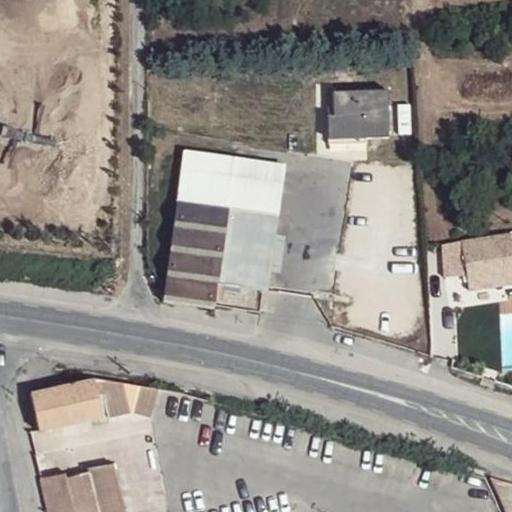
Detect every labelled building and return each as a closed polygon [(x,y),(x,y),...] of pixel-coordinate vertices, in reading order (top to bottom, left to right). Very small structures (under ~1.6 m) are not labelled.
[(332,92),(333,117),(328,117),(329,141),(388,139),(387,91),(332,92)] [(285,166),(185,151),(177,202),(278,216),(285,166)] [(177,202),(162,302),(214,309),(215,299),(217,284),(223,285),(267,292),(269,273),(275,236),(278,216),(177,202)] [(462,254),(466,275),(511,269),(511,236),(511,235),(474,240),(476,252),(462,254)] [(285,237),(275,236),(269,273),(279,274),(285,237)] [(462,254),(441,258),(443,279),(466,275),(462,254)] [(223,285),(217,284),(215,299),(221,300),(223,285)] [(30,395),(38,432),(81,423),(81,424),(101,420),(100,413),(107,411),(100,381),(94,383),(93,381),(30,395)] [(157,392),(100,381),(107,411),(109,420),(132,414),(150,419),(157,392)] [(65,478),(42,483),(48,511),(124,511),(112,466),(88,472),(88,475),(66,480),(65,478)] [(42,483),(65,478),(64,473),(41,479),(42,483)]
